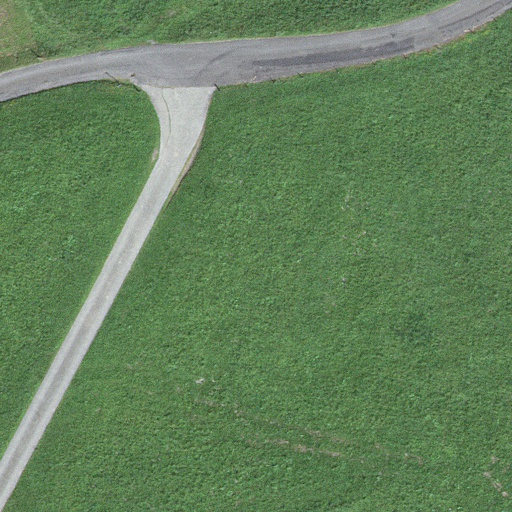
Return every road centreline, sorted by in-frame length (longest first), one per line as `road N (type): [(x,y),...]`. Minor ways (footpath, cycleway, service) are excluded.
road 1 (unclassified): [(0,87),(125,60),(380,43),(494,0)]
road 2 (track): [(0,490),(162,180),(180,125),(184,56)]
